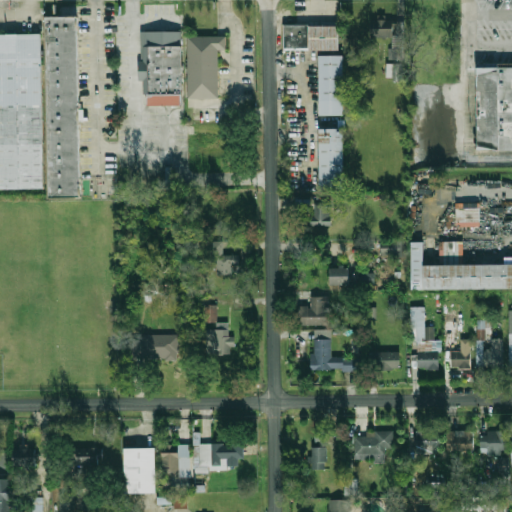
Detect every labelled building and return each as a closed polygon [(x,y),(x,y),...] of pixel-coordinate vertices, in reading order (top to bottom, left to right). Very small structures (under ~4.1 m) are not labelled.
[(47,17),(78,17),(81,196),(50,197),(47,17)] [(341,21),(341,46),(286,47),(286,20),(311,19),(311,21),(341,21)] [(371,37),(391,37),(392,48),(388,49),(388,60),(404,59),(404,20),(370,20),(371,37)] [(143,31),(145,94),(162,93),(162,104),(185,104),(183,30),(143,31)] [(0,34),(41,34),(43,187),(0,187),(0,34)] [(189,98),(220,98),(220,49),(227,49),(227,37),(189,37),(189,98)] [(321,51),(345,51),(345,111),(321,111),(321,51)] [(386,79),(401,79),(401,63),(386,63),(386,79)] [(478,67),(511,66),(511,149),(478,149),(478,67)] [(322,125),(346,125),(346,185),(322,185),(322,125)] [(331,227),(331,200),(311,200),(312,228),(331,227)] [(479,202),(456,203),(456,226),(480,226),(479,202)] [(438,264),(438,240),(461,240),(462,264),(438,264)] [(217,274),(233,274),(233,256),(223,256),(223,241),(209,241),(209,255),(217,255),(217,274)] [(402,241),(381,241),(382,254),(402,254),(402,241)] [(511,287),(409,289),(409,242),(422,241),(422,264),(438,264),(462,264),(503,263),(511,263),(511,287)] [(358,264),(372,265),(373,255),(358,254),(358,264)] [(331,285),(351,285),(351,267),(331,267),(331,285)] [(298,307),(298,325),(329,325),(329,296),(311,296),(311,307),(298,307)] [(425,306),(410,307),(411,342),(417,342),(418,369),(440,368),(439,340),(435,340),(434,326),(425,326),(425,306)] [(445,333),(457,332),(456,313),(444,313),(445,333)] [(491,319),(477,319),(478,340),(492,340),(492,349),(482,349),(482,366),(504,366),(504,338),(491,338),(491,319)] [(216,328),(207,328),(207,354),(232,354),(232,322),(216,322),(216,328)] [(178,334),(139,334),(139,358),(178,359),(178,334)] [(364,357),(331,357),(331,339),(313,339),(313,370),(364,370),(364,357)] [(370,351),(370,370),(401,370),(401,351),(370,351)] [(451,368),(471,368),(471,351),(451,351),(451,368)] [(417,430),(417,454),(441,454),(441,430),(417,430)] [(448,452),(474,452),(474,431),(448,431),(448,452)] [(482,455),(506,455),(506,431),(482,431),(482,455)] [(394,447),(394,432),(355,432),(355,461),(386,460),(385,447),(394,447)] [(312,469),(328,469),(328,435),(312,435),(312,469)] [(239,443),(196,443),(196,470),(228,470),(228,459),(239,459),(239,443)] [(74,448),(74,465),(103,465),(103,448),(74,448)] [(156,448),(126,448),(126,492),(156,492),(156,448)] [(13,449),(13,467),(39,467),(39,449),(13,449)] [(162,453),(162,490),(191,490),(191,453),(162,453)] [(508,458),(500,457),(499,467),(507,468),(508,458)] [(11,511),(11,479),(0,479),(0,511),(11,511)] [(445,495),(445,482),(427,482),(427,496),(445,495)] [(341,483),(315,483),(315,495),(341,495),(341,483)] [(74,511),(74,495),(59,495),(59,511),(74,511)] [(43,496),(32,496),(31,511),(43,511),(43,496)] [(499,497),(477,497),(477,509),(499,509),(499,497)] [(329,500),(329,511),(351,511),(351,499),(329,500)]
